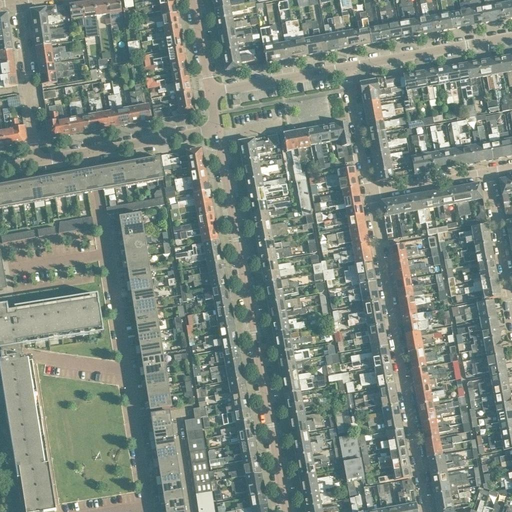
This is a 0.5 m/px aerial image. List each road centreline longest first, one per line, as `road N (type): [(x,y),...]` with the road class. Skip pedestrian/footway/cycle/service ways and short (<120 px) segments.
road 1 (residential): [(287,511),(217,135)]
road 2 (residential): [(370,193),(427,511)]
road 3 (residential): [(347,68),(511,37)]
road 4 (residential): [(35,159),(16,1)]
road 5 (residential): [(210,94),(347,68)]
road 6 (residential): [(148,505),(126,369)]
road 7 (residential): [(487,172),(511,304)]
road 8 (residential): [(89,150),(216,129)]
road 9 (residential): [(370,193),(347,68)]
